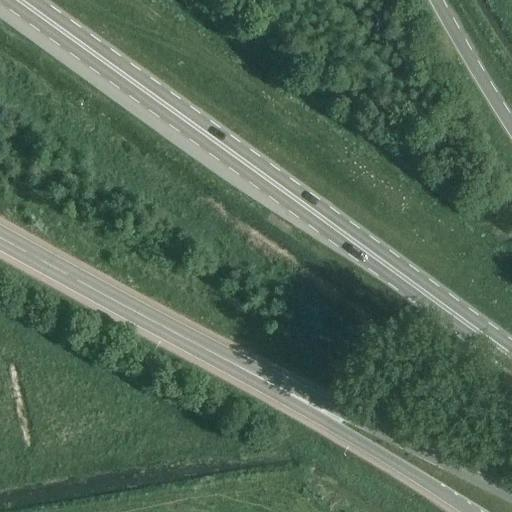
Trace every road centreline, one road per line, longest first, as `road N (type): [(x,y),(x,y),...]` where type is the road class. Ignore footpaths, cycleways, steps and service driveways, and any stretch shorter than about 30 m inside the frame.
road 1 (primary): [(511,354),(14,0)]
road 2 (tertiary): [(315,401),(0,230)]
road 3 (tertiary): [(511,493),(373,420),(315,401)]
road 4 (tertiary): [(315,401),(364,441),(481,511)]
road 5 (primary): [(511,124),(432,0)]
